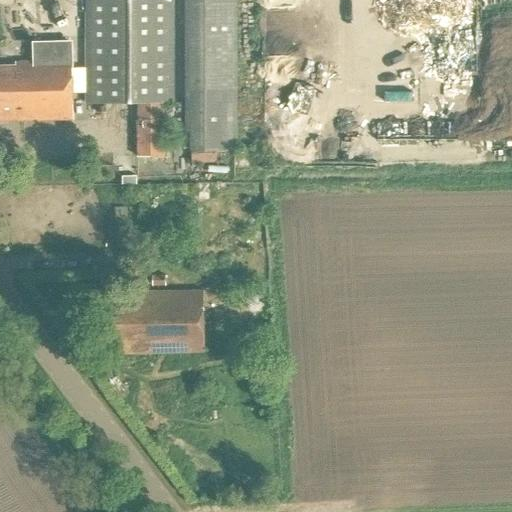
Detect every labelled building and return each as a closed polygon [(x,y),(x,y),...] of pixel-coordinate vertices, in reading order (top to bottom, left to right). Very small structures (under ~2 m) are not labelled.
[(84,0),(85,103),(134,103),(134,159),(162,158),(161,103),(172,103),(170,0),(84,0)] [(237,0),(185,0),(186,135),(191,135),(191,154),(238,154),(237,0)] [(0,121),(72,120),(70,62),(69,43),(35,44),(35,63),(14,63),(15,69),(0,69),(0,121)] [(511,56),(501,59),(505,72),(511,70),(511,56)] [(306,159),(305,168),(328,171),(329,162),(306,159)] [(129,306),(104,306),(104,344),(121,343),(121,355),(203,355),(202,293),(140,294),(140,299),(129,299),(129,306)]
